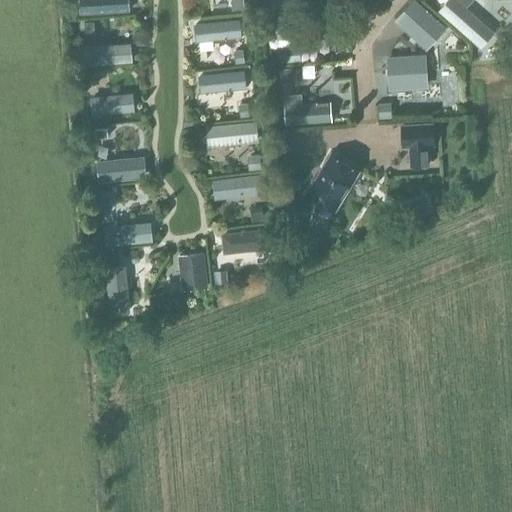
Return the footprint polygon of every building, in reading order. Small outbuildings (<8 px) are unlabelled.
[(129,0),(79,0),(81,16),(130,13),(129,0)] [(486,25),(466,8),(472,0),(448,0),(440,10),(473,39),(486,25)] [(408,32),(420,44),(440,22),(427,11),(408,32)] [(326,15),(276,19),(278,39),(328,35),(326,15)] [(241,22),(195,26),(196,43),(242,39),(241,22)] [(86,66),(132,62),(131,43),(85,47),(86,66)] [(244,62),(243,50),(234,51),(236,63),(244,62)] [(388,90),(420,88),(419,55),(387,57),(388,90)] [(246,70),(204,75),(206,90),(248,84),(246,70)] [(92,114),(135,111),(133,93),(91,97),(92,114)] [(284,106),(285,127),(333,123),(332,103),(284,106)] [(257,121),(206,126),(208,146),(259,142),(257,121)] [(430,167),(429,147),(436,147),(434,123),(400,126),(402,149),(410,148),(411,168),(430,167)] [(336,213),(361,171),(332,154),(307,195),(336,213)] [(145,158),(97,163),(99,185),(147,180),(145,158)] [(216,199),(262,194),(260,174),(214,179),(216,199)] [(103,206),(142,207),(142,188),(103,188),(103,206)] [(411,221),(431,214),(426,199),(406,207),(411,221)] [(107,246),(153,241),(151,222),(105,227),(107,246)] [(224,254),(269,249),(267,229),(222,234),(224,254)] [(204,252),(178,255),(183,290),(208,287),(204,252)] [(111,314),(131,312),(126,267),(107,268),(111,314)]
